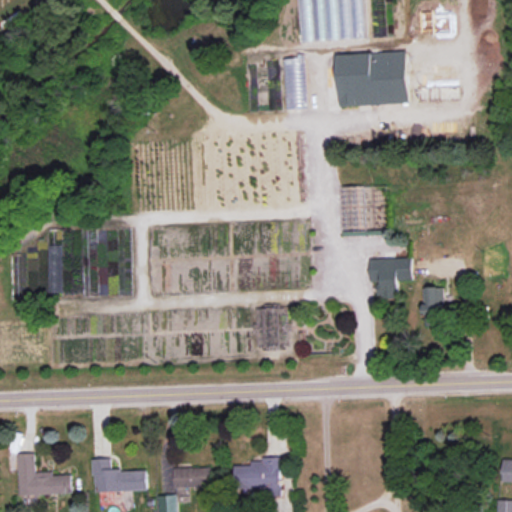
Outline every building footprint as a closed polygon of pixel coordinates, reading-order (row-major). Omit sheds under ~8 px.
[(367,37),(365,0),(301,0),(303,25),(316,24),(317,40),(367,37)] [(339,54),(341,105),(411,103),(409,51),(339,54)] [(413,257),(371,259),(371,281),(379,281),(380,297),(400,297),(400,280),(414,280),(413,257)] [(427,325),(446,325),(445,286),(426,287),(427,325)] [(21,495),(73,493),(72,474),(54,475),(54,471),(37,471),(36,452),(19,453),(21,495)] [(148,469),(113,470),(112,458),(94,458),(95,492),(149,490),(148,469)] [(236,465),(237,491),(283,490),(282,458),(253,458),(253,465),(236,465)] [(175,468),(176,487),(213,486),(213,467),(175,468)] [(178,511),(178,494),(159,495),(160,511),(178,511)] [(499,511),(511,511),(511,499),(499,500),(499,511)]
